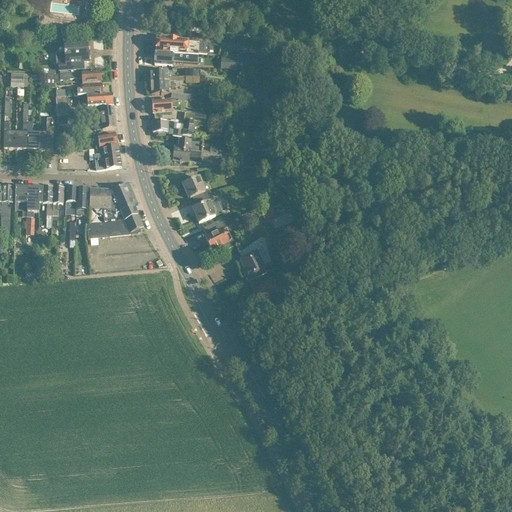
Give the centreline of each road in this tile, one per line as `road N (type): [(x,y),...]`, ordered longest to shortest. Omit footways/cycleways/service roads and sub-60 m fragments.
road 1 (residential): [(511,66),(482,71),(129,17)]
road 2 (secondary): [(318,511),(174,252),(141,173)]
road 3 (secondary): [(141,173),(126,64),(129,17)]
road 4 (unclassified): [(141,173),(0,176)]
